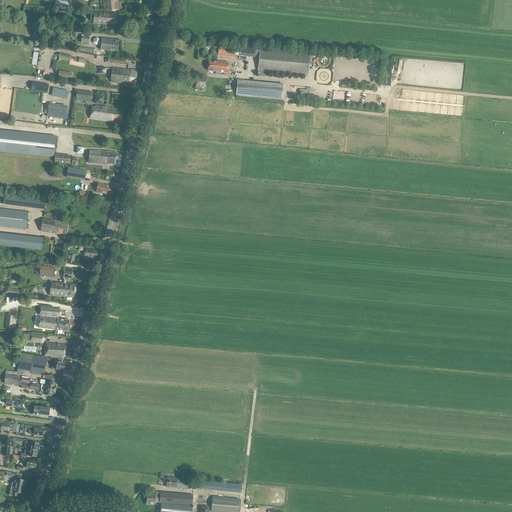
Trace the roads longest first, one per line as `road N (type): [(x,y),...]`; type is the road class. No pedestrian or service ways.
road 1 (secondary): [(61,423),(169,0)]
road 2 (unknown): [(126,170),(86,162),(55,131),(0,123)]
